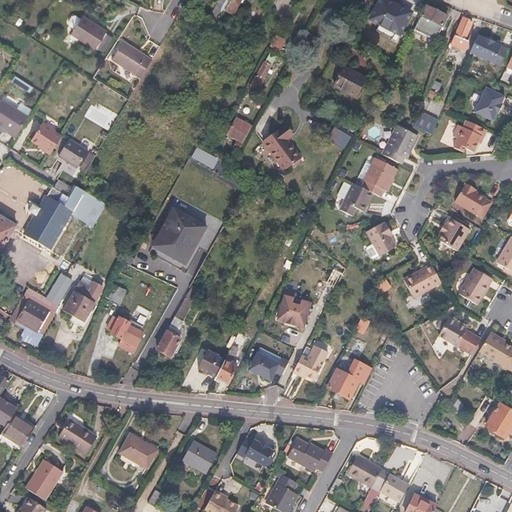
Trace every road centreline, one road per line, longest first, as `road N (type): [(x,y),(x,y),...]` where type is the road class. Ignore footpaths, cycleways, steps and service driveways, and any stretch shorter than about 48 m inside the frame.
road 1 (tertiary): [(357,422),(67,385)]
road 2 (tertiary): [(511,481),(424,438),(357,422)]
road 3 (residential): [(67,385),(0,493)]
road 4 (residential): [(506,178),(490,170),(438,170),(411,215)]
